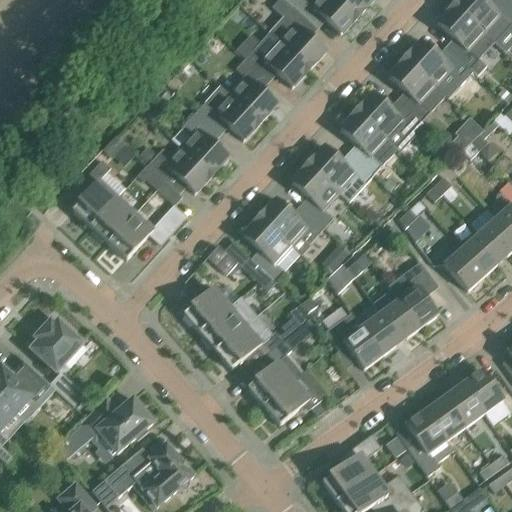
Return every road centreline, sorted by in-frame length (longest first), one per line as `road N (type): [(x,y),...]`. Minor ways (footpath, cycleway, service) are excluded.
road 1 (residential): [(123,323),(417,0)]
road 2 (residential): [(261,489),(511,303)]
road 3 (unclassified): [(0,186),(170,0)]
road 4 (residential): [(261,489),(123,323)]
road 5 (residential): [(123,323),(74,274),(42,261),(0,302)]
